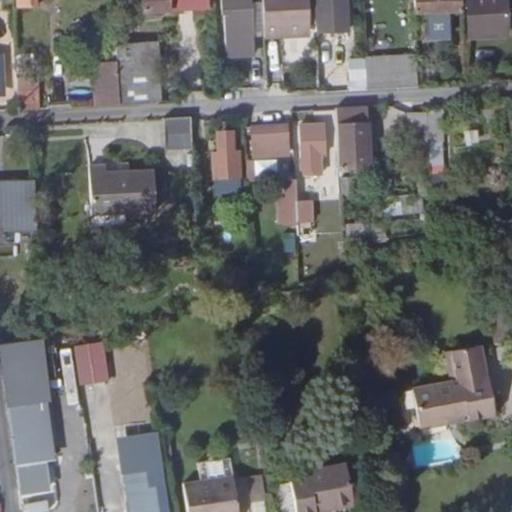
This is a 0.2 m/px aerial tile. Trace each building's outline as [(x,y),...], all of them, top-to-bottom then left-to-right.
[(17,0),(18,12),(35,11),(34,0),(17,0)] [(207,9),(206,0),(142,0),(144,11),(207,9)] [(306,0),(264,0),(265,12),(266,31),(280,31),(280,20),(307,19),(306,0)] [(314,0),(316,32),(348,31),(346,0),(314,0)] [(460,0),(413,0),(415,13),(461,11),(460,0)] [(503,0),(466,0),(468,32),(504,30),(503,0)] [(255,52),(254,32),(254,12),(248,13),(247,5),(224,5),(226,53),(255,52)] [(254,32),(266,31),(265,12),(254,12),(254,32)] [(307,30),(307,19),(280,20),(280,31),(307,30)] [(455,19),(431,20),(432,40),(456,39),(455,19)] [(121,101),(164,99),(162,41),(119,43),(121,101)] [(370,89),(419,86),(417,55),(392,57),(392,74),(370,75),(370,89)] [(119,101),(117,65),(95,66),(97,104),(119,102),(119,101)] [(18,109),(37,108),(37,88),(18,89),(18,109)] [(369,149),(367,104),(337,106),(340,167),(369,165),(367,149),(369,149)] [(427,107),(428,133),(442,132),(441,107),(427,107)] [(194,152),(204,151),(202,114),(193,115),(194,152)] [(177,153),(194,152),(193,115),(175,116),(177,153)] [(302,137),(325,136),(324,122),(302,124),(302,137)] [(286,149),(284,124),(250,127),(251,139),(252,139),(253,151),(286,149)] [(233,160),(232,132),(217,132),(218,161),(220,161),(221,177),(232,176),(231,160),(233,160)] [(326,147),(325,136),(302,137),(302,148),(326,147)] [(90,164),(92,213),(120,212),(118,169),(107,169),(107,163),(90,164)] [(120,212),(125,211),(156,210),(154,166),(118,169),(120,212)] [(293,177),(294,205),(300,205),(300,199),(312,199),(311,177),(293,177)] [(7,232),(40,232),(38,180),(0,181),(0,220),(7,220),(7,232)] [(424,217),(425,197),(387,195),(386,215),(424,217)] [(92,224),(121,222),(120,212),(92,213),(92,224)] [(104,343),(75,347),(80,378),(109,374),(104,343)] [(500,416),(487,344),(449,351),(455,381),(415,389),(418,405),(423,430),(500,416)] [(40,347),(0,352),(0,363),(17,467),(53,463),(40,347)] [(83,420),(71,423),(76,443),(88,440),(83,420)] [(164,511),(150,427),(116,428),(128,511),(164,511)] [(343,511),(354,510),(348,470),(291,480),(296,511),(343,511)] [(240,479),(245,502),(268,498),(263,474),(240,479)] [(240,511),(235,478),(186,487),(190,511),(240,511)]
